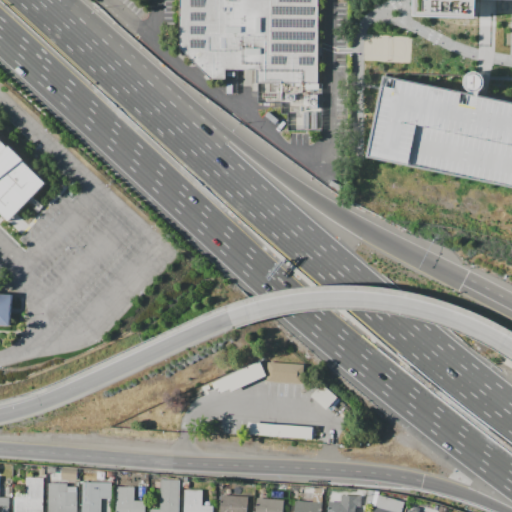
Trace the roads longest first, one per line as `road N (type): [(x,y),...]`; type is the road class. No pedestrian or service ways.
road 1 (motorway): [(0,30),(348,347),(511,476)]
road 2 (motorway): [(511,416),(333,271),(32,0)]
road 3 (motorway): [(325,204),(59,0)]
road 4 (motorway): [(511,346),(441,315),(371,301),(296,303),(232,319)]
road 5 (motorway): [(232,319),(0,416)]
road 6 (motorway): [(0,447),(248,466)]
road 7 (motorway): [(248,466),(422,482)]
road 8 (motorway): [(459,277),(325,204)]
